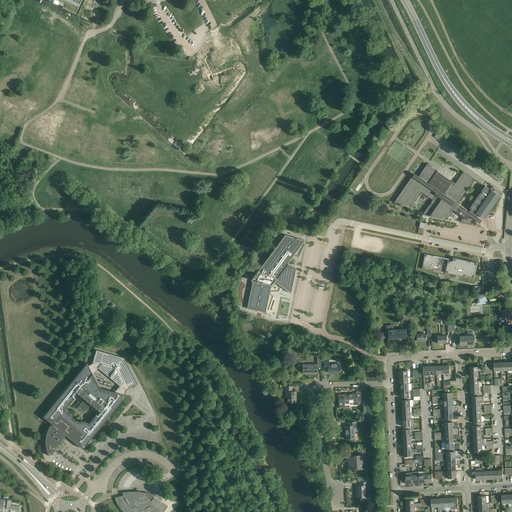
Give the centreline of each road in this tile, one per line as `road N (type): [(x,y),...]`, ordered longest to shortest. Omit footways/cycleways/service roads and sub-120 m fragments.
road 1 (residential): [(338,490),(329,482),(311,390),(389,383)]
road 2 (residential): [(509,248),(483,250),(345,222),(332,233)]
road 3 (track): [(430,0),(470,77),(511,113)]
road 4 (residential): [(466,488),(459,354)]
road 5 (primary): [(472,114),(404,0)]
